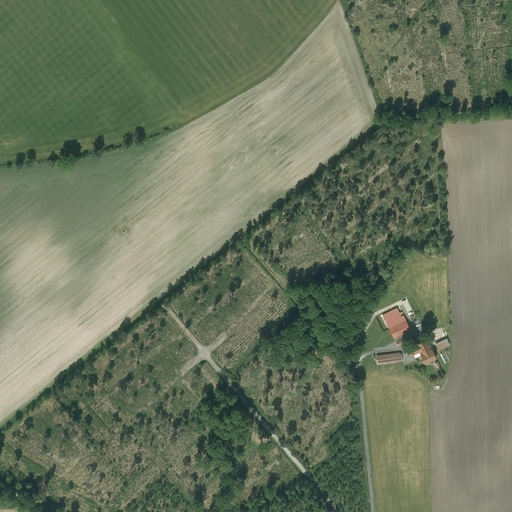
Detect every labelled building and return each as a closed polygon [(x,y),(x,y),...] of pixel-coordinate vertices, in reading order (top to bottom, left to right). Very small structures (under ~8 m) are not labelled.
[(383,314),(390,328),(406,320),(403,315),(401,316),(400,314),(402,313),(402,311),(399,313),(397,308),(383,314)] [(410,329),(406,320),(390,328),(394,337),(410,329)] [(450,344),(447,338),(435,343),(438,350),(450,344)] [(406,349),(410,356),(420,351),(421,354),(425,362),(428,361),(429,363),(434,360),(433,359),(436,357),(432,348),(427,339),(406,349)] [(399,352),(376,355),(377,364),(402,361),(401,352),(400,352),(399,352)]
